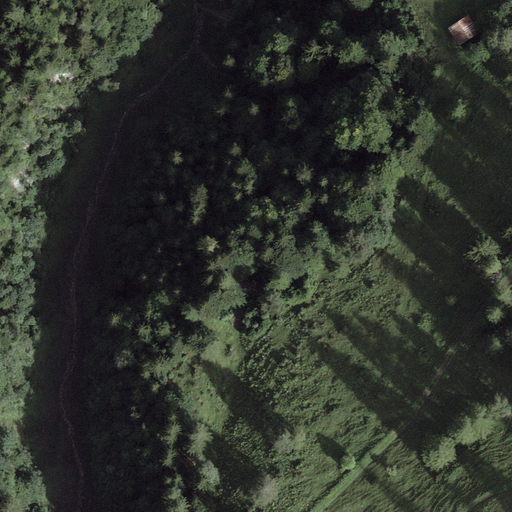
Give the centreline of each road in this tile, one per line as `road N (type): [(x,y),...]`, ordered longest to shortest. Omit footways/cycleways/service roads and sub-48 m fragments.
road 1 (track): [(467,55),(448,94),(397,339),(389,409),(391,421),(408,424)]
road 2 (track): [(511,276),(460,336),(408,424)]
road 3 (track): [(408,424),(317,511)]
